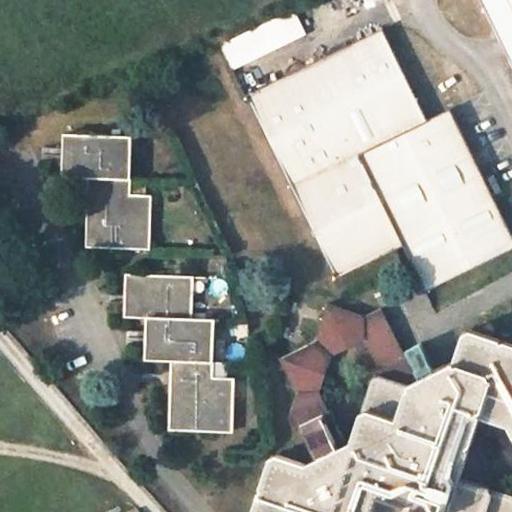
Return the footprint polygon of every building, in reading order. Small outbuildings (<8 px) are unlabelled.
[(511,0),(480,0),(511,65),(511,0)] [(381,26),(242,93),(332,277),(402,243),(423,290),(511,246),(511,235),(449,106),(425,117),(381,26)] [(253,28),(230,39),(236,51),(259,40),(253,28)] [(236,51),(230,39),(218,44),(224,57),(236,51)] [(87,176),(85,246),(145,247),(146,194),(124,194),(126,134),(64,133),(63,175),(87,176)] [(170,359),(168,427),(227,430),(230,378),(203,377),(205,317),(189,316),(191,274),(125,273),(124,314),(146,315),(145,358),(170,359)] [(363,339),(382,376),(409,388),(419,382),(378,306),(360,315),(322,302),(310,340),(279,359),(295,392),(287,417),(307,460),(316,456),(299,420),(319,411),(335,448),(343,444),(318,388),(329,356),(363,339)] [(511,511),(511,345),(461,331),(450,361),(419,382),(409,388),(382,376),(378,374),(369,378),(347,442),(343,444),(335,448),(319,411),(299,420),(316,456),(307,460),(303,463),(276,453),(266,457),(248,511),(511,511)] [(110,504),(114,511),(133,511),(125,496),(110,504)]
